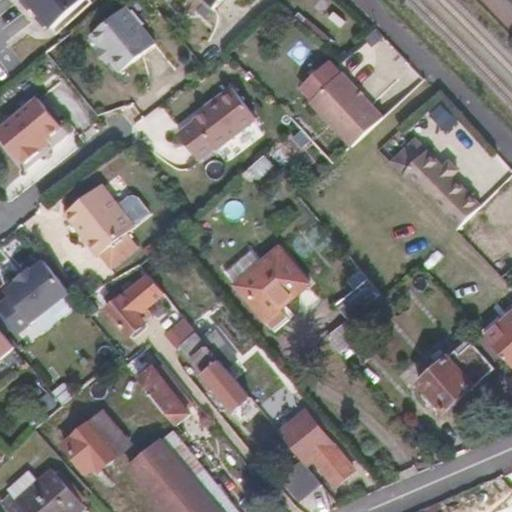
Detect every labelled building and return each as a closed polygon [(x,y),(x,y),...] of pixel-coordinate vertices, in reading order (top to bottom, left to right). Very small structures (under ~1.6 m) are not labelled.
[(76,0),(23,0),(50,28),(76,0)] [(122,11),(86,39),(96,52),(106,64),(116,76),(151,48),(122,11)] [(103,67),(106,64),(96,52),(93,55),(103,67)] [(340,71),(321,91),(330,100),(363,133),(381,115),(340,71)] [(228,91),(206,107),(209,111),(204,115),(191,124),(192,125),(211,152),(252,123),(228,91)] [(310,101),(318,110),(330,100),(321,91),(310,101)] [(37,100),(0,130),(0,139),(20,163),(22,162),(25,165),(39,154),(36,151),(47,142),(61,130),(37,100)] [(330,100),(318,110),(350,146),(363,133),(330,100)] [(211,152),(192,125),(175,137),(194,165),(211,152)] [(412,144),(398,130),(380,147),(394,161),(412,144)] [(293,153),(283,140),(266,155),(276,168),(293,153)] [(50,145),(47,142),(36,151),(39,154),(50,145)] [(401,173),(437,209),(456,229),(467,219),(481,204),(426,148),(401,173)] [(88,240),(85,242),(97,258),(133,229),(132,228),(116,208),(100,187),(64,215),(78,234),(82,231),(88,240)] [(335,196),(320,209),(348,239),(362,224),(335,196)] [(127,199),(116,208),(132,228),(149,215),(136,200),(132,199),(127,199)] [(78,234),(85,242),(88,240),(82,231),(78,234)] [(249,274),(239,262),(228,272),(237,283),(236,285),(276,332),(290,320),(282,309),(312,284),(281,247),(249,274)] [(10,296),(0,303),(0,305),(22,333),(73,294),(45,260),(33,270),(32,268),(14,282),(15,284),(6,291),(10,296)] [(140,313),(165,293),(151,275),(123,298),(143,323),(145,321),(140,313)] [(339,304),(351,319),(382,294),(369,278),(339,304)] [(143,323),(123,298),(110,309),(130,335),(144,324),(143,323)] [(495,348),(511,366),(511,314),(499,326),(508,336),(495,348)] [(367,343),(350,320),(328,337),(344,355),(351,349),(355,353),(367,343)] [(0,361),(15,350),(0,330),(0,361)] [(214,353),(197,332),(180,345),(235,412),(244,405),(251,399),(228,369),(214,353)] [(226,343),(214,353),(228,369),(239,360),(226,343)] [(461,355),(458,351),(419,384),(445,413),(495,369),(474,344),(461,355)] [(140,378),(178,426),(192,415),(154,367),(140,378)] [(251,399),(244,405),(295,468),(302,461),(281,435),(251,399)] [(302,461),(306,465),(314,459),(337,486),(356,470),(309,413),(281,435),(302,461)] [(91,423),(65,445),(89,474),(98,466),(103,471),(120,456),(91,423)] [(240,511),(179,437),(175,432),(163,442),(221,511),(240,511)] [(221,511),(163,442),(131,469),(166,511),(221,511)] [(302,461),(295,468),(280,480),(300,504),(322,485),(306,465),(302,461)] [(25,495),(18,488),(1,502),(10,511),(81,511),(87,508),(53,470),(25,495)] [(511,489),(501,499),(511,510),(511,489)]
